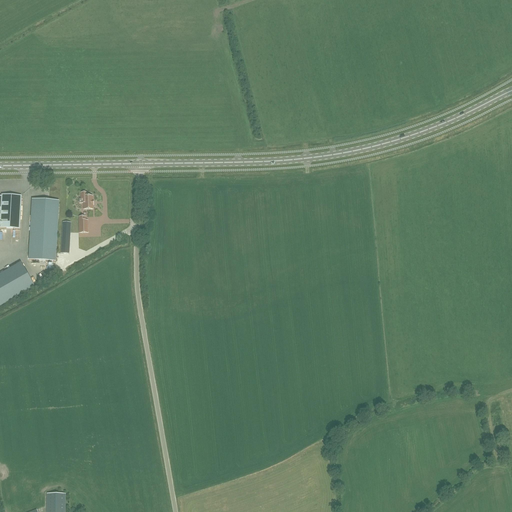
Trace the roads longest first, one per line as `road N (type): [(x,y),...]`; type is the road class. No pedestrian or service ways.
road 1 (primary): [(139,165),(363,148),(511,90)]
road 2 (unclassified): [(175,511),(138,295),(139,165)]
road 3 (primary): [(0,165),(139,165)]
